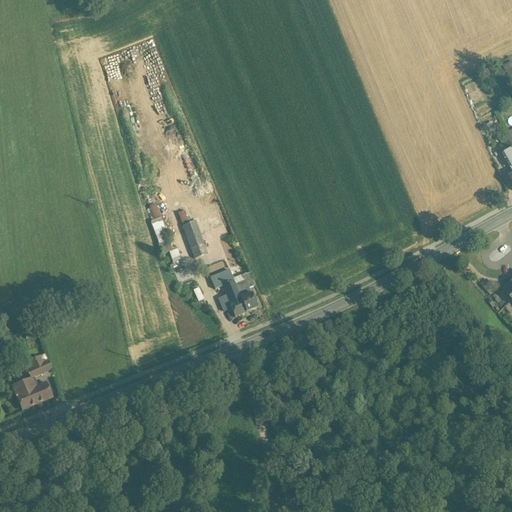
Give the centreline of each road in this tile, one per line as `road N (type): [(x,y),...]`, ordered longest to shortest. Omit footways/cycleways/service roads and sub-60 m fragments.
road 1 (secondary): [(0,443),(320,314),(511,214)]
road 2 (track): [(233,350),(270,459),(254,511)]
